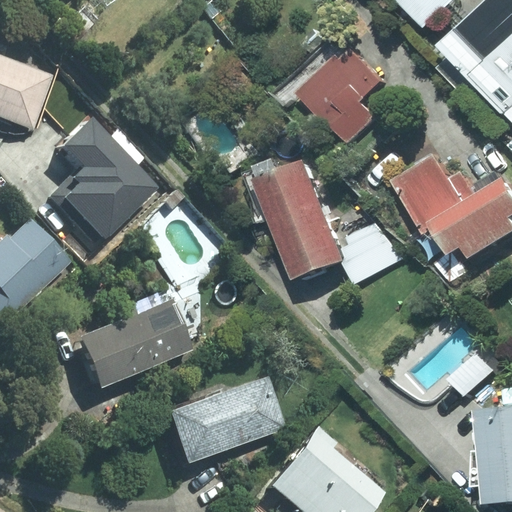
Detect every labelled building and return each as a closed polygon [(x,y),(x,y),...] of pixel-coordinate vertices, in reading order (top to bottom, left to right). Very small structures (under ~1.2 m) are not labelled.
[(401,0),(398,4),(427,32),(457,0),(401,0)] [(511,0),(498,0),(444,55),(511,122),(511,0)] [(363,105),(385,84),(354,50),(302,97),(348,147),(377,121),(363,105)] [(49,79),(0,61),(0,125),(28,136),(49,79)] [(80,121),(49,152),(69,173),(42,199),(92,250),(150,192),(80,121)] [(471,271),(461,260),(470,255),(476,266),(511,241),(511,184),(506,174),(479,190),(471,175),(455,184),(440,159),(396,185),(429,241),(437,236),(449,257),(438,268),(455,286),(471,271)] [(358,289),(404,261),(375,226),(340,239),(311,167),(261,186),(301,288),(350,268),(358,289)] [(0,325),(66,265),(21,217),(0,236),(0,325)] [(88,393),(184,352),(161,298),(65,340),(88,393)] [(176,466),(281,430),(260,371),(156,408),(176,466)] [(497,511),(511,510),(511,411),(478,415),(488,511),(497,511)] [(364,511),(377,497),(302,436),(258,491),(282,511),(364,511)]
